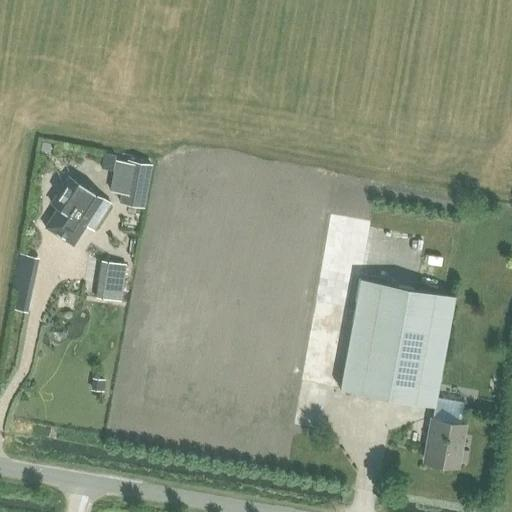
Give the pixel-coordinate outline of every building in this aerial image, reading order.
[(125,174),(121,192),(120,202),(143,206),(151,164),(127,159),(127,161),(116,159),(114,172),(125,174)] [(111,206),(68,177),(51,203),(60,208),(47,228),(74,246),(86,228),(93,233),(111,206)] [(359,278),(339,388),(338,389),(433,406),(435,397),(455,295),(359,278)] [(121,288),(98,285),(96,296),(119,300),(121,288)] [(19,290),(15,309),(27,312),(31,293),(19,290)] [(458,468),(466,423),(431,417),(423,461),(458,468)]
